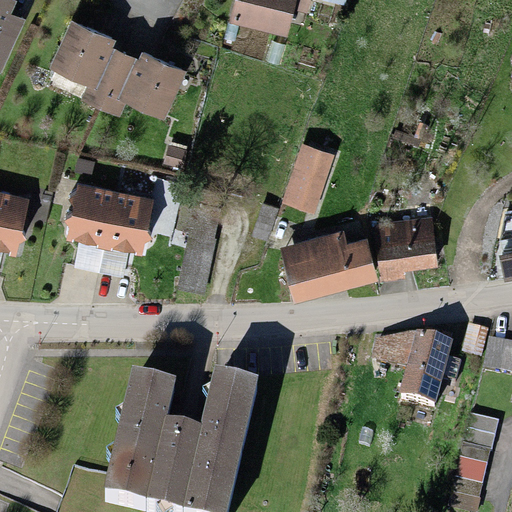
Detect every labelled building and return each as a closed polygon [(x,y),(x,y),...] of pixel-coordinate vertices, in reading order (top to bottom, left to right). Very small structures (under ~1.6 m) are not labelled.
[(13,0),(0,0),(0,73),(0,74),(25,21),(11,14),(16,1),(13,0)] [(234,0),(228,25),(288,40),(295,10),(307,13),(309,0),(234,0)] [(47,62),(88,78),(104,39),(99,37),(103,27),(66,13),(47,62)] [(88,78),(80,97),(116,111),(122,97),(140,54),(104,39),(88,78)] [(140,54),(122,97),(159,112),(178,64),(141,50),(140,54)] [(146,194),(72,181),(63,230),(137,243),(146,194)] [(20,195),(0,190),(0,241),(10,244),(20,195)] [(432,218),(374,224),(381,282),(405,279),(404,272),(437,269),(432,218)] [(344,231),(279,248),(294,304),(379,282),(367,238),(347,244),(344,231)] [(511,280),(511,234),(511,235),(511,239),(511,252),(499,255),(504,282),(511,280)] [(488,328),(468,323),(461,350),(481,355),(488,328)] [(452,338),(416,330),(375,337),(370,357),(404,365),(398,392),(438,401),(452,338)] [(511,340),(488,336),(482,367),(511,372),(511,340)] [(125,373),(98,488),(138,497),(155,422),(165,382),(125,373)] [(193,430),(175,506),(201,511),(215,511),(246,384),(205,375),(193,430)] [(476,511),(498,419),(469,412),(447,504),(476,511)] [(193,430),(155,422),(138,497),(175,506),(193,430)] [(353,434),(340,490),(365,496),(378,439),(353,434)]
